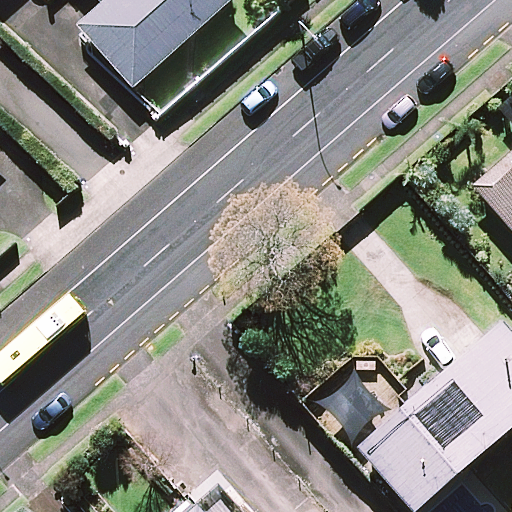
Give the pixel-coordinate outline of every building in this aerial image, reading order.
[(121,0),(158,52),(217,0),(121,0)] [(0,67),(0,107),(18,85),(0,67)] [(511,126),(496,140),(511,160),(511,126)] [(511,412),(511,288),(428,346),(396,313),(314,358),(438,482),(511,412)] [(270,511),(226,457),(167,511),(372,511),(366,503),(355,511),(270,511)]
